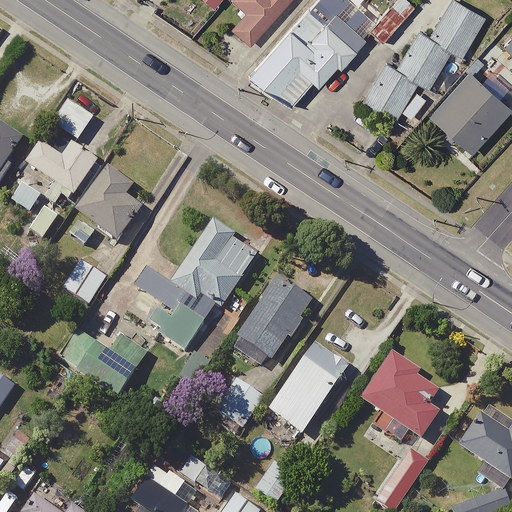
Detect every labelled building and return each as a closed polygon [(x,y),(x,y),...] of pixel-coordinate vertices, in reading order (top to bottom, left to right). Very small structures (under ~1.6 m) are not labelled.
[(226,0),(206,0),(218,10),(226,0)] [(256,47),(296,0),(235,0),(234,1),(248,14),(235,30),(256,47)] [(489,20),(456,1),(434,39),(456,52),(468,58),(489,20)] [(408,18),(395,8),(374,33),(387,43),(408,18)] [(253,79),(296,108),(317,84),(325,90),(343,69),(346,72),(372,42),(340,15),(332,25),(316,9),(253,79)] [(456,52),(423,33),(401,72),(422,84),(434,90),(456,52)] [(422,84),(401,72),(388,65),(363,108),(398,127),(422,84)] [(511,116),(511,106),(475,73),(435,117),(477,155),(511,116)] [(98,123),(70,104),(55,127),(83,146),(98,123)] [(0,186),(27,145),(0,126),(0,186)] [(44,147),(29,169),(80,202),(103,166),(76,149),(67,162),(44,147)] [(138,191),(112,171),(80,216),(122,246),(147,212),(131,201),(138,191)] [(45,200),(25,188),(15,205),(35,217),(45,200)] [(61,214),(46,203),(27,231),(43,241),(61,214)] [(96,233),(80,221),(69,236),(85,247),(96,233)] [(241,240),(216,224),(175,286),(173,289),(192,301),(203,308),(206,302),(227,316),(263,260),(238,244),(241,240)] [(16,246),(2,234),(0,235),(0,255),(4,259),(16,246)] [(113,254),(115,252),(105,245),(95,259),(103,266),(105,263),(111,267),(118,258),(113,254)] [(111,282),(84,265),(66,292),(92,309),(111,282)] [(173,289),(175,286),(151,271),(137,291),(180,319),(192,301),(173,289)] [(315,304),(281,282),(241,341),(275,364),(315,304)] [(0,296),(0,321),(0,322),(12,304),(0,296)] [(176,323),(163,314),(154,328),(164,334),(161,338),(189,357),(210,326),(185,310),(180,319),(176,323)] [(81,335),(62,363),(124,403),(152,360),(124,341),(114,356),(81,335)] [(350,374),(317,351),(273,414),(306,437),(350,374)] [(426,377),(396,357),(365,405),(427,445),(444,418),(435,412),(445,397),(423,382),(426,377)] [(0,413),(4,416),(21,390),(0,376),(0,413)] [(268,401),(240,383),(220,414),(247,432),(268,401)] [(511,435),(485,418),(463,451),(511,482),(511,435)] [(398,511),(430,466),(413,454),(378,504),(390,511),(398,511)] [(298,480),(276,465),(256,494),(279,508),(298,480)] [(161,470),(136,506),(144,511),(191,511),(193,510),(178,500),(187,487),(161,470)] [(511,511),(511,501),(509,493),(456,511),(511,511)] [(262,511),(237,496),(226,511),(262,511)] [(57,511),(41,501),(33,511),(57,511)]
